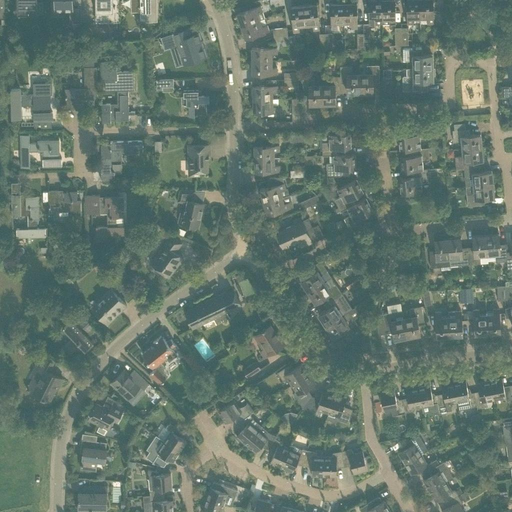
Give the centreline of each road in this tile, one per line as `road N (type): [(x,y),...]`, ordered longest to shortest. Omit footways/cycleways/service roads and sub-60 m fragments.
road 1 (tertiary): [(55,511),(65,425),(93,371),(146,320),(248,248)]
road 2 (residential): [(9,175),(83,174),(82,130),(234,128)]
road 3 (residential): [(389,471),(340,495),(320,495),(281,484),(222,449)]
road 4 (residential): [(222,449),(200,414),(309,341)]
road 5 (residential): [(367,110),(449,104),(449,63),(491,63)]
road 6 (residential): [(511,226),(491,63)]
road 7 (residential): [(364,373),(511,352)]
road 8 (residential): [(266,277),(347,236),(391,231)]
road 9 (residential): [(234,128),(367,110)]
road 10 (residential): [(391,231),(388,184),(370,159),(367,110)]
road 11 (tertiary): [(234,128),(232,64),(217,6)]
road 12 (tertiary): [(248,248),(235,209),(234,128)]
road 13 (residential): [(391,231),(511,226)]
